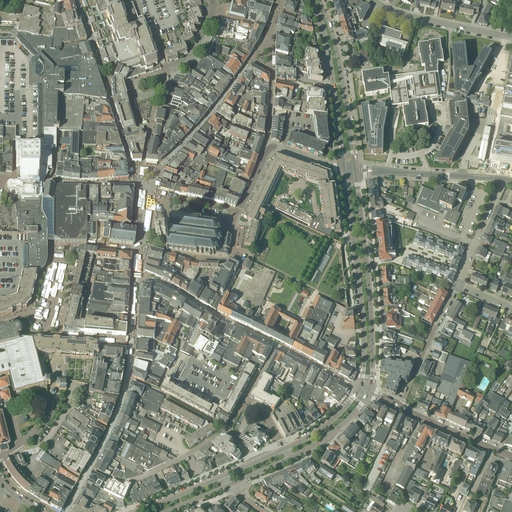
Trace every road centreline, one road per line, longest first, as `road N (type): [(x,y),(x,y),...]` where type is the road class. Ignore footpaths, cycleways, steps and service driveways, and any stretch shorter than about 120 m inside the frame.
road 1 (tertiary): [(344,168),(362,305),(360,389)]
road 2 (tertiary): [(369,388),(371,322),(356,175)]
road 3 (tertiary): [(311,0),(329,57),(344,168)]
road 4 (tertiary): [(355,165),(320,0)]
road 5 (unclassified): [(89,470),(136,479),(226,430)]
road 6 (residential): [(498,34),(368,0)]
road 7 (residential): [(399,407),(457,286)]
road 8 (tertiary): [(502,178),(374,172)]
road 9 (tertiary): [(511,456),(399,407)]
